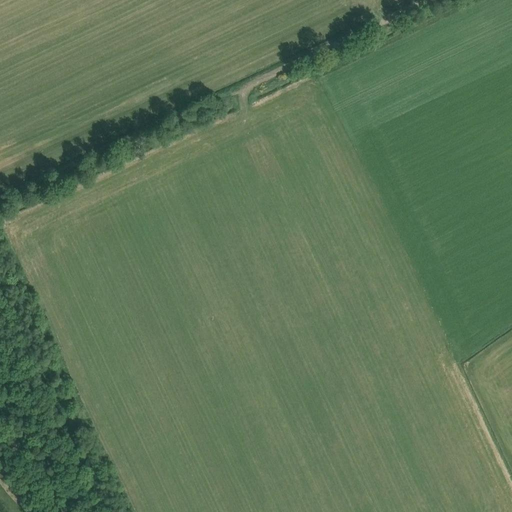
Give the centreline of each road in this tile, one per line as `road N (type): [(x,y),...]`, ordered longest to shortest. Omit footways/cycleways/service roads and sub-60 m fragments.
road 1 (track): [(0,222),(243,110),(250,84),(425,0)]
road 2 (track): [(133,511),(0,223)]
